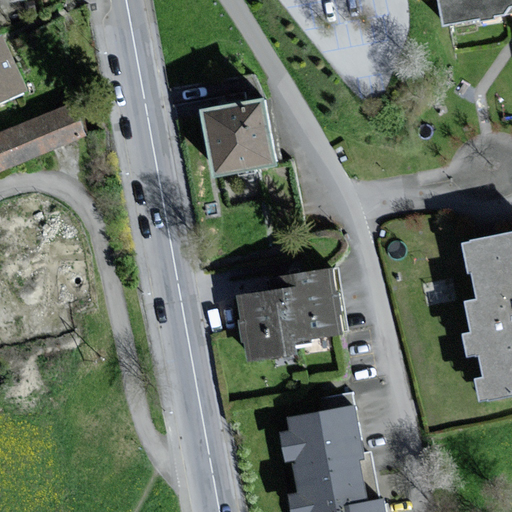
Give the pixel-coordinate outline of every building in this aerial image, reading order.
[(511,0),(435,0),(440,26),(511,14),(511,0)] [(9,33),(0,37),(0,103),(35,87),(9,33)] [(260,96),(196,108),(208,173),(272,162),(260,96)] [(71,104),(0,132),(0,168),(83,135),(71,104)] [(511,231),(458,240),(464,272),(470,271),(474,298),(463,300),(468,331),(459,332),(463,356),(476,354),(480,378),(472,379),(476,405),(511,399),(511,231)] [(285,287),(291,337),(337,331),(329,269),(269,277),(271,289),(285,287)] [(285,287),(271,289),(234,294),(243,362),(294,356),(291,337),(285,287)] [(292,460),(293,465),(359,454),(352,405),(287,416),(290,431),(278,433),(283,461),(292,460)] [(346,511),(344,501),(366,497),(359,454),(293,465),(298,494),(288,495),(290,511),(346,511)] [(385,511),(382,495),(366,497),(344,501),(346,511),(385,511)]
